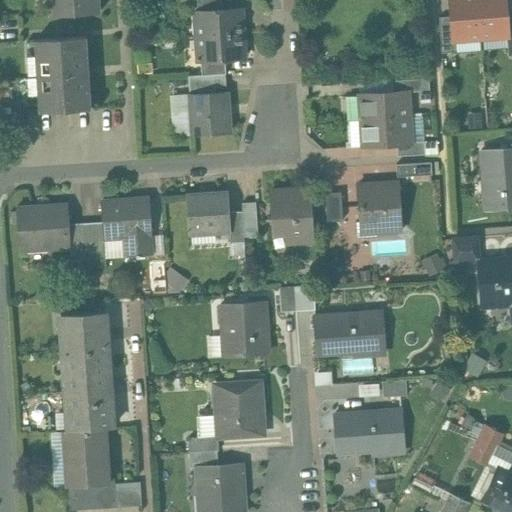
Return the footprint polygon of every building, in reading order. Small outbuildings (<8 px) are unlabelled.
[(98,0),(47,0),(49,15),(99,12),(98,0)] [(220,0),(196,0),(198,11),(221,9),(220,0)] [(477,0),(449,0),(451,16),(453,40),(454,40),(480,38),(477,0)] [(504,0),(477,0),(480,38),(506,36),(507,36),(506,20),(504,0)] [(198,11),(196,11),(197,36),(242,33),(240,8),(221,9),(198,11)] [(451,16),(439,17),(441,53),(455,52),(454,40),(453,40),(451,16)] [(242,33),(197,36),(199,61),(225,59),(243,58),(242,33)] [(85,36),(34,40),(39,112),(90,108),(85,36)] [(225,59),(201,61),(202,75),(226,74),(225,59)] [(202,75),(188,76),(189,90),(227,87),(226,74),(202,75)] [(420,79),(393,81),(393,92),(407,91),(407,92),(420,91),(420,99),(430,99),(428,78),(420,79)] [(393,92),(359,94),(361,120),(409,117),(407,92),(407,91),(393,92)] [(227,92),(190,94),(192,135),(230,133),(227,92)] [(409,117),(361,120),(362,146),(396,144),(410,143),(410,142),(409,117)] [(424,141),(410,142),(410,143),(396,144),(397,156),(425,154),(424,141)] [(511,147),(481,150),(485,210),(511,207),(511,147)] [(431,162),(396,164),(397,177),(432,175),(431,162)] [(398,182),(357,185),(359,222),(369,221),(376,228),(377,232),(402,230),(398,182)] [(309,188),(270,190),(273,234),(287,234),(287,243),(312,242),(309,188)] [(341,192),(325,193),(327,221),(343,220),(341,192)] [(227,193),(186,196),(189,233),(229,231),(230,231),(228,212),(227,193)] [(149,198),(101,202),(102,222),(103,238),(104,238),(106,257),(151,254),(149,235),(151,235),(149,198)] [(256,202),(242,203),(242,211),(244,237),(258,236),(256,202)] [(67,204),(16,207),(19,251),(70,248),(70,247),(69,224),(67,204)] [(242,211),(228,212),(230,231),(229,231),(230,243),(244,242),(244,237),(242,211)] [(102,222),(83,223),(85,259),(106,258),(106,257),(104,238),(103,238),(102,222)] [(83,223),(69,224),(70,247),(70,248),(71,260),(85,259),(83,223)] [(476,237),(452,239),(453,254),(477,252),(476,237)] [(511,257),(476,260),(479,303),(510,302),(511,322),(511,257)] [(313,286),(294,287),(296,311),(315,310),(313,286)] [(294,287),(279,288),(281,312),(296,311),(294,287)] [(264,301),(220,304),(224,356),(268,353),(264,301)] [(64,373),(108,369),(104,311),(60,314),(64,373)] [(382,312),(314,316),(316,354),(352,352),(353,356),(372,354),(370,334),(383,332),(382,312)] [(108,369),(64,373),(68,430),(105,428),(112,427),(108,369)] [(406,380),(382,382),(383,397),(407,396),(406,380)] [(260,382),(214,385),(218,436),(218,437),(263,434),(260,382)] [(401,410),(333,415),(336,453),(372,450),(373,454),(392,452),(390,432),(403,431),(401,410)] [(504,434),(485,424),(479,436),(498,445),(504,434)] [(68,430),(67,430),(70,486),(92,485),(104,484),(108,484),(105,428),(68,430)] [(218,436),(188,438),(189,452),(216,451),(218,450),(218,437),(218,436)] [(479,436),(470,455),(489,464),(498,445),(479,436)] [(216,451),(189,452),(190,467),(197,467),(197,466),(218,464),(216,451)] [(218,464),(197,466),(197,467),(199,511),(244,511),(241,463),(218,464)] [(511,511),(511,474),(497,467),(482,498),(509,511),(511,511)] [(140,482),(116,483),(117,507),(142,506),(140,482)] [(108,484),(104,484),(106,508),(117,507),(116,483),(108,484)] [(104,484),(92,485),(94,509),(106,508),(104,484)] [(70,486),(68,486),(70,511),(94,509),(92,485),(70,486)] [(465,511),(470,503),(450,493),(439,511),(465,511)]
